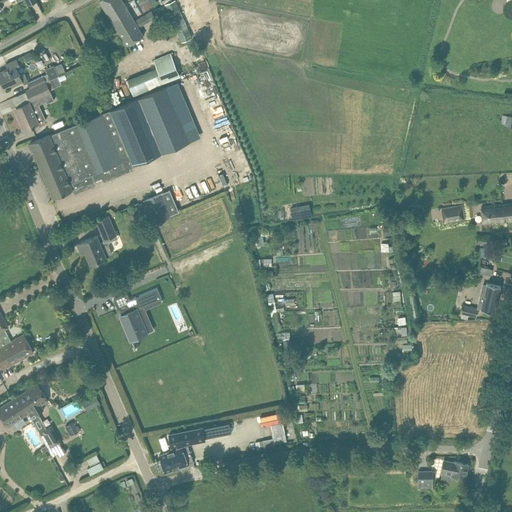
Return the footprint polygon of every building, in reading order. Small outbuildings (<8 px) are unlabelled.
[(52,0),(45,4),(48,11),(65,2),(63,0),(52,0)] [(99,0),(100,0),(113,23),(114,24),(130,14),(129,13),(121,0),(99,0)] [(140,13),(157,4),(154,0),(135,0),(134,1),(140,13)] [(175,0),(165,4),(182,42),(192,38),(175,0)] [(151,11),(146,14),(149,20),(155,17),(151,11)] [(130,14),(114,24),(118,31),(127,45),(135,40),(142,36),(137,27),(144,23),(140,17),(134,21),(130,14)] [(156,67),(127,79),(133,94),(166,81),(180,76),(171,53),(153,60),(156,67)] [(10,82),(12,86),(27,79),(24,73),(20,75),(17,69),(20,67),(16,59),(6,64),(8,68),(0,72),(0,78),(3,86),(10,82)] [(56,64),(44,69),(46,74),(49,80),(59,76),(58,75),(60,74),(56,64)] [(46,74),(27,82),(30,89),(46,81),(49,80),(46,74)] [(46,81),(30,89),(26,91),(31,101),(44,95),(47,103),(54,100),(46,81)] [(50,135),(50,134),(30,142),(53,198),(72,190),(73,192),(75,193),(95,185),(96,183),(95,180),(101,178),(102,181),(104,181),(134,169),(135,167),(134,165),(189,141),(167,86),(140,97),(140,98),(50,135)] [(20,121),(24,130),(38,123),(29,102),(16,108),(21,121),(20,121)] [(162,193),(150,198),(159,219),(171,214),(179,211),(170,190),(162,193)] [(511,203),(481,207),(483,223),(501,221),(511,219),(511,203)] [(442,206),(443,220),(464,218),(463,204),(442,206)] [(101,234),(77,244),(81,253),(85,252),(90,264),(99,260),(106,257),(106,256),(110,255),(112,252),(108,244),(106,243),(101,245),(100,242),(117,235),(116,234),(109,216),(105,217),(96,221),(101,234)] [(261,245),(259,235),(252,236),(254,246),(261,245)] [(262,285),(263,290),(264,290),(265,293),(271,292),(269,283),(266,284),(265,278),(261,278),(262,284),(263,283),(263,285),(262,285)] [(494,312),(500,286),(487,283),(485,290),(481,290),(477,307),(481,308),(494,312)] [(147,333),(137,309),(161,299),(157,288),(129,299),(127,294),(113,299),(118,310),(119,309),(122,314),(121,315),(121,314),(120,315),(131,340),(132,339),(132,340),(147,333)] [(273,324),(279,323),(273,293),(267,294),(273,324)] [(462,304),(461,312),(475,316),(477,308),(462,304)] [(15,339),(1,347),(10,364),(24,357),(33,352),(24,334),(15,339)] [(0,375),(2,374),(0,370),(0,369),(10,364),(1,347),(0,345),(0,375)] [(29,389),(18,396),(26,408),(28,413),(29,413),(31,416),(31,415),(35,413),(36,415),(43,409),(41,405),(49,400),(38,383),(29,389)] [(87,410),(99,404),(94,395),(82,401),(87,410)] [(0,416),(7,427),(10,425),(28,413),(26,408),(18,396),(0,407),(0,416)] [(71,435),(80,430),(78,426),(75,427),(73,422),(65,426),(71,435)] [(229,423),(202,429),(204,439),(231,434),(229,423)] [(42,431),(39,432),(46,445),(48,449),(53,456),(57,454),(53,446),(59,443),(61,442),(51,425),(45,429),(42,431)] [(165,472),(179,467),(181,469),(186,467),(186,465),(193,462),(187,444),(205,440),(204,439),(202,429),(202,428),(169,434),(172,447),(172,451),(159,455),(162,463),(160,465),(162,470),(164,470),(165,472)] [(284,432),(271,434),(273,444),(286,442),(284,432)] [(465,478),(468,464),(444,459),(441,472),(442,472),(442,476),(443,478),(444,479),(446,480),(448,480),(450,479),(452,478),(453,476),(465,478)] [(89,473),(102,467),(99,460),(86,466),(89,473)] [(367,466),(367,474),(378,474),(378,466),(367,466)] [(432,482),(432,471),(418,471),(419,488),(432,488),(431,488),(431,482),(432,482)]
